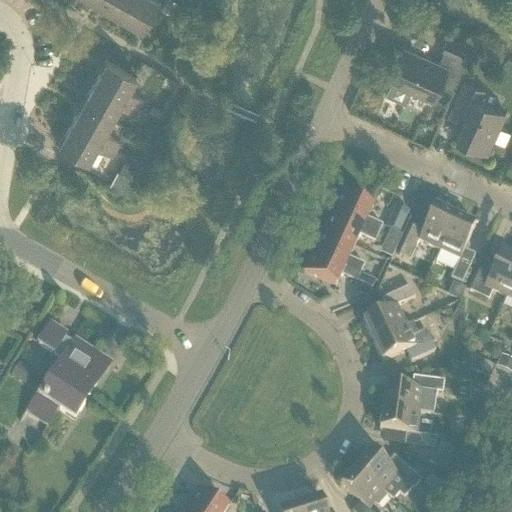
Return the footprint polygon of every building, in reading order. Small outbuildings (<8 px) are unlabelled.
[(102,0),(99,7),(120,18),(129,0),(102,0)] [(129,0),(120,18),(142,30),(158,1),(155,0),(129,0)] [(450,91),(464,60),(470,46),(446,36),(440,51),(443,52),(437,65),(405,51),(391,82),(385,96),(405,104),(411,91),(429,99),(435,85),(450,91)] [(94,83),(139,108),(143,101),(127,92),(135,77),(106,61),(94,83)] [(486,154),(492,140),(503,145),(509,132),(498,127),(504,114),(478,102),(483,90),(463,81),(451,109),(465,115),(454,139),(486,154)] [(82,104),(111,120),(119,106),(135,116),(139,108),(94,83),(82,104)] [(70,125),(116,150),(120,142),(104,133),(111,120),(82,104),(70,125)] [(116,150),(70,125),(58,146),(87,163),(95,148),(111,157),(116,150)] [(139,163),(128,157),(119,172),(130,178),(139,163)] [(340,193),(331,213),(378,235),(382,226),(366,219),(372,208),(340,193)] [(412,213),(395,205),(384,228),(402,236),(412,213)] [(418,242),(438,251),(454,217),(433,208),(422,232),(411,227),(398,255),(410,260),(418,242)] [(378,235),(331,213),(322,233),(353,248),(359,236),(374,244),(378,235)] [(475,227),(454,217),(438,251),(458,261),(450,279),(461,284),(474,256),(464,251),(475,227)] [(353,248),(322,233),(313,253),(360,275),(364,266),(348,259),(353,248)] [(492,292),(506,298),(511,284),(511,252),(503,248),(495,265),(484,259),(469,292),(488,300),(492,292)] [(356,283),(360,275),(313,253),(303,273),(335,287),(340,276),(356,283)] [(371,294),(366,281),(345,290),(350,303),(371,294)] [(453,285),(448,295),(460,300),(464,290),(453,285)] [(371,343),(406,327),(396,307),(414,298),(409,287),(381,300),(386,311),(362,322),(371,343)] [(406,327),(371,343),(381,363),(405,352),(410,363),(435,351),(425,331),(417,334),(412,324),(406,327)] [(48,329),(37,346),(54,356),(54,355),(63,360),(40,396),(38,394),(26,412),(48,426),(58,410),(74,421),(85,405),(84,404),(109,364),(75,342),(72,346),(63,340),(63,339),(64,336),(62,333),(54,328),(51,328),(48,329)] [(511,373),(511,360),(501,355),(495,367),(511,374),(511,373)] [(494,366),(484,362),(478,372),(489,377),(494,366)] [(32,373),(19,363),(9,378),(23,387),(32,373)] [(411,390),(385,386),(382,409),(419,414),(433,415),(436,393),(442,394),(443,382),(412,378),(411,390)] [(416,436),(419,414),(382,409),(379,431),(405,435),(403,446),(434,451),(436,438),(416,436)] [(369,452),(354,469),(383,494),(397,477),(412,490),(421,481),(393,457),(385,466),(369,452)] [(369,511),(368,511),(383,494),(354,469),(339,486),(359,504),(352,511),(369,511)] [(186,508),(191,511),(225,511),(227,509),(198,490),(186,508)] [(299,506),(300,511),(324,511),(320,499),(299,506)]
